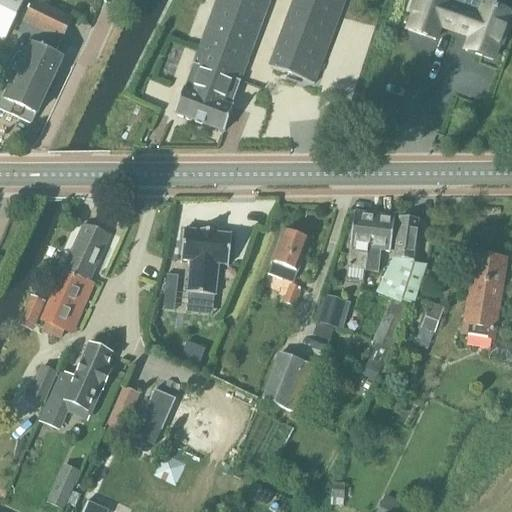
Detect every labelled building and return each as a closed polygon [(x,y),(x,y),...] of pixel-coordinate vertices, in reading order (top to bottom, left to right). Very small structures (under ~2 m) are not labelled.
[(0,0),(0,40),(4,43),(25,0),(0,0)] [(217,0),(201,45),(247,64),(270,0),(217,0)] [(313,85),(345,0),(294,0),(269,68),(313,85)] [(414,14),(408,31),(426,37),(434,40),(435,41),(436,39),(436,37),(440,26),(455,32),(466,0),(415,0),(411,13),(414,14)] [(485,0),(466,0),(455,32),(470,37),(467,47),(466,50),(465,51),(467,52),(475,55),(493,61),(498,44),(501,45),(507,29),(504,28),(509,13),(484,4),(485,0)] [(23,25),(19,33),(56,51),(60,43),(71,20),(34,2),(23,25)] [(11,80),(0,103),(0,111),(31,126),(31,125),(44,97),(48,99),(53,89),(49,87),(62,60),(31,46),(18,40),(4,69),(1,75),(11,80)] [(201,45),(175,115),(196,123),(195,125),(199,126),(202,127),(203,125),(223,133),(233,106),(232,106),(247,64),(201,45)] [(389,253),(394,219),(353,213),(349,247),(349,248),(346,269),(377,273),(380,252),(389,253)] [(412,263),(417,221),(399,219),(393,259),(377,293),(391,299),(374,341),(377,343),(365,368),(377,375),(391,349),(410,305),(413,307),(426,268),(406,265),(407,262),(412,263)] [(89,283),(109,237),(83,226),(63,273),(89,283)] [(185,231),(184,231),(180,262),(182,262),(182,261),(190,262),(187,293),(186,293),(186,294),(215,297),(215,296),(218,265),(227,266),(227,267),(228,267),(232,236),(230,236),(216,235),(216,233),(200,231),(200,233),(185,231)] [(293,286),(297,275),(302,262),(301,261),(308,241),(284,232),(267,276),(293,286)] [(491,342),(503,262),(468,256),(463,284),(470,285),(462,338),(491,342)] [(68,334),(91,284),(89,283),(63,273),(62,273),(40,321),(68,334)] [(167,277),(166,292),(180,294),(181,279),(167,277)] [(293,308),(300,290),(289,286),(282,304),(293,308)] [(35,319),(42,302),(30,297),(22,313),(35,319)] [(336,330),(344,303),(325,297),(317,324),(336,330)] [(434,332),(435,333),(444,308),(430,303),(428,309),(416,305),(411,320),(411,321),(422,325),(421,327),(421,328),(434,332)] [(199,366),(205,350),(185,342),(179,358),(199,366)] [(111,357),(87,346),(70,383),(60,378),(40,421),(55,428),(64,410),(67,403),(86,411),(86,410),(95,390),(99,392),(108,372),(109,371),(105,369),(111,357)] [(300,417),(318,370),(279,355),(262,400),(285,411),(300,417)] [(43,402),(56,373),(42,368),(29,397),(43,402)] [(118,441),(138,395),(123,389),(103,434),(118,441)] [(155,391),(139,423),(145,426),(160,433),(162,429),(176,401),(173,400),(156,391),(155,391)] [(62,467),(46,503),(62,511),(70,495),(79,474),(65,468),(62,467)] [(302,484),(297,493),(303,496),(308,487),(302,484)] [(333,487),(332,497),(344,498),(344,488),(333,487)] [(412,511),(413,509),(385,495),(376,511),(412,511)]
